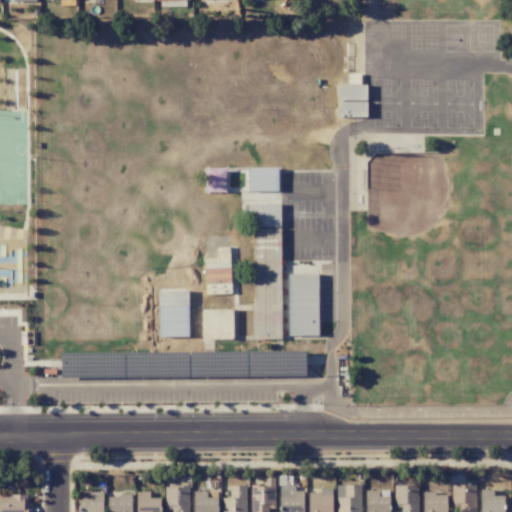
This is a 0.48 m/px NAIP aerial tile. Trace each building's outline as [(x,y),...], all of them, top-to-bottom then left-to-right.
[(366,100),(366,85),(337,85),(336,100),(366,100)] [(358,103),(337,102),(336,116),(357,117),(358,103)] [(248,169),(249,191),(280,191),(279,168),(248,169)] [(226,169),(208,169),(209,192),(226,192),(226,169)] [(280,204),(248,204),(248,227),(280,226),(280,204)] [(280,228),(254,228),(254,294),(264,294),(264,302),(273,302),(273,313),(280,313),(280,228)] [(289,335),(319,335),(319,274),(289,273),(289,335)] [(232,309),(201,309),(202,337),(233,336),(232,309)] [(168,358),(198,357),(198,341),(168,342),(168,358)] [(222,511),(245,511),(245,485),(229,486),(229,498),(222,498),(222,511)] [(303,511),(303,491),(295,491),(295,485),(283,485),(283,511),(303,511)] [(361,511),(360,485),(336,485),(336,511),(361,511)] [(402,511),(417,511),(418,485),(394,485),(394,509),(403,509),(402,511)] [(451,485),(452,505),(459,505),(459,511),(474,511),(474,485),(451,485)] [(165,486),(165,509),(173,509),(173,511),(189,511),(190,487),(165,486)] [(267,511),(267,508),(274,508),(274,486),(251,486),(251,511),(267,511)] [(332,511),(332,488),(319,488),(319,492),(308,492),(308,511),(332,511)] [(365,511),(388,511),(389,490),(366,490),(365,511)] [(481,490),(479,511),(503,511),(503,496),(493,495),(493,490),(481,490)] [(102,511),(102,492),(79,492),(79,511),(102,511)] [(136,492),(136,511),(150,511),(151,511),(160,511),(159,498),(149,498),(149,492),(136,492)] [(193,492),(193,511),(217,511),(217,497),(207,497),(207,492),(193,492)] [(446,511),(446,493),(423,493),(422,511),(446,511)] [(108,495),(107,511),(131,511),(132,495),(108,495)]
